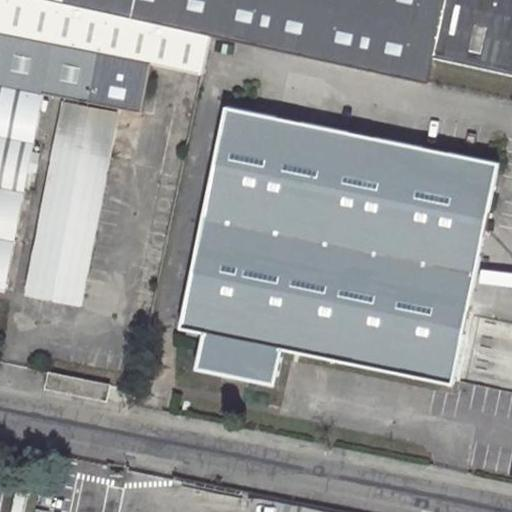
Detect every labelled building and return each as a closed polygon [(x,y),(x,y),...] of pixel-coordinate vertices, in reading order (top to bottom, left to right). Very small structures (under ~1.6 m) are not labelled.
[(0,0),(0,289),(5,291),(45,94),(192,125),(211,36),(160,25),(46,0),(0,0)] [(435,59),(511,76),(511,0),(46,0),(160,25),(211,36),(430,84),(435,59)] [(70,105),(32,297),(81,307),(119,116),(70,105)] [(499,166),(227,109),(181,329),(205,335),(196,371),(277,387),(285,351),(453,386),(499,166)] [(47,389),(108,401),(110,386),(50,374),(47,389)]
